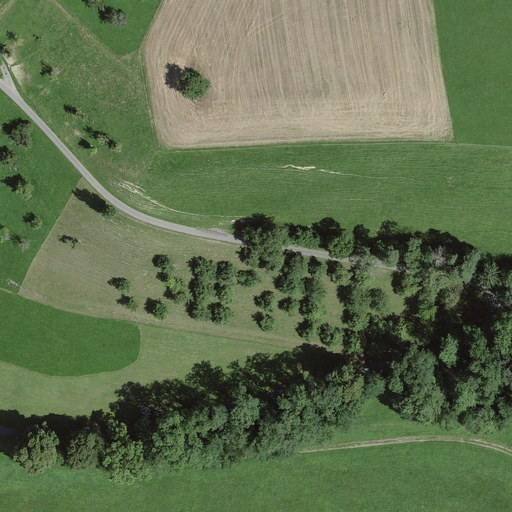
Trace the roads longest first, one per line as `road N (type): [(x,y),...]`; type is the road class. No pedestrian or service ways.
road 1 (unclassified): [(0,429),(105,436),(291,390),(479,337),(495,306),(489,292),(458,275),(142,216),(93,183),(0,84)]
road 2 (track): [(0,443),(35,457),(123,466),(437,438),(511,453)]
